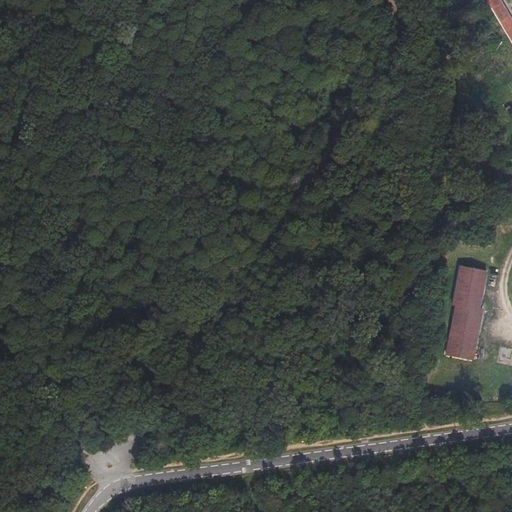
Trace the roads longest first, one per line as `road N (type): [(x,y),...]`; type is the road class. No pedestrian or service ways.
road 1 (track): [(109,491),(406,18)]
road 2 (unclassified): [(90,511),(124,484),(511,428)]
